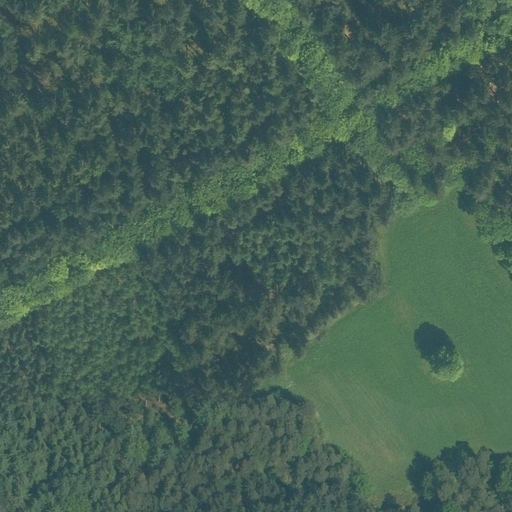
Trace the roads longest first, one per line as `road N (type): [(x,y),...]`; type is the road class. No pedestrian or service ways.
road 1 (track): [(0,286),(511,5)]
road 2 (track): [(412,184),(286,0)]
